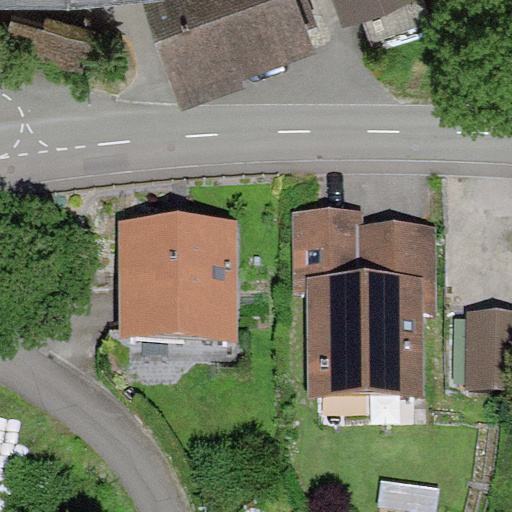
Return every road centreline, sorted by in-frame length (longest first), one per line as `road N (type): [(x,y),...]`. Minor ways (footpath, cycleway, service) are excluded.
road 1 (tertiary): [(31,151),(370,127),(511,135)]
road 2 (residential): [(0,350),(122,441),(159,511)]
